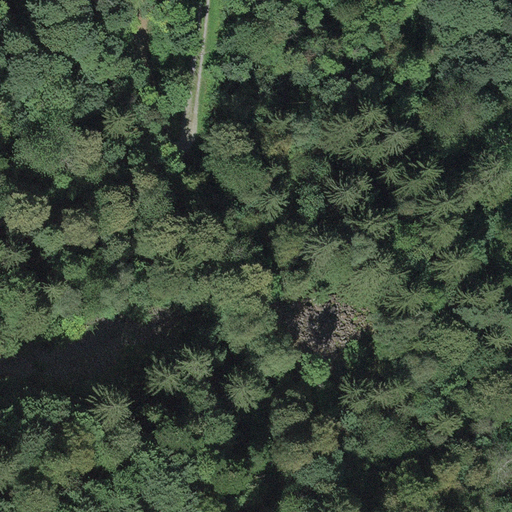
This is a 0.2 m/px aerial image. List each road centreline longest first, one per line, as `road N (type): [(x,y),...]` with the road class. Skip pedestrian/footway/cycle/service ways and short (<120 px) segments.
road 1 (track): [(182,180),(141,72),(129,0)]
road 2 (track): [(182,180),(205,0)]
